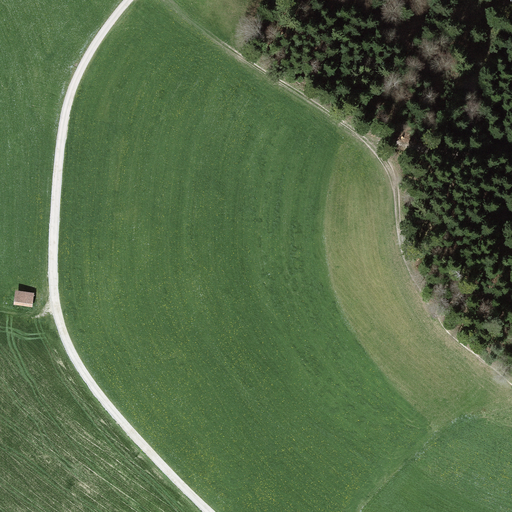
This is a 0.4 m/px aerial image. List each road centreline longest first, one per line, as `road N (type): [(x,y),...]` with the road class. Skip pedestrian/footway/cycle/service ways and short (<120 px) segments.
road 1 (track): [(128,0),(82,65),(64,118),(52,242),(55,317),(118,417),(209,511)]
road 2 (track): [(511,299),(453,291),(409,262),(393,172),(352,121),(158,0)]
